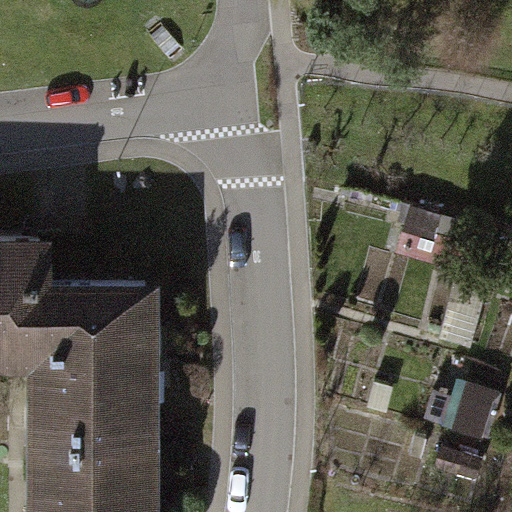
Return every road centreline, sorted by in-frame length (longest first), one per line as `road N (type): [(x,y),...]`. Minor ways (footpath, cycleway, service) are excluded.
road 1 (residential): [(253,100),(270,344),(265,511)]
road 2 (residential): [(0,136),(253,100)]
